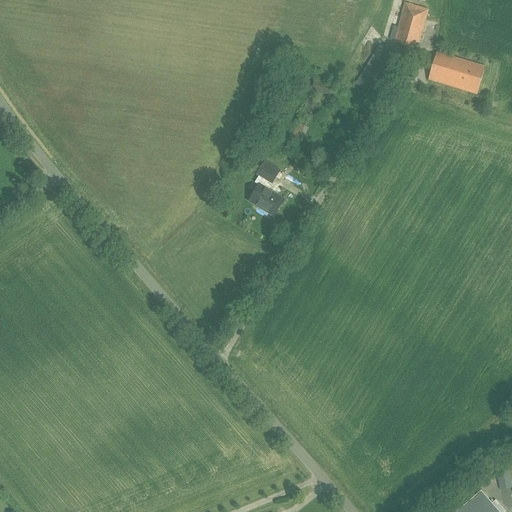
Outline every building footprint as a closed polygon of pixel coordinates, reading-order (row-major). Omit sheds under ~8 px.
[(389,39),(394,41),(394,43),(418,49),(429,10),(405,3),(398,29),(392,28),(389,39)] [(374,96),(399,57),(380,45),(356,84),(374,96)] [(485,67),(437,52),(429,80),(477,94),(485,67)] [(333,98),(337,87),(315,80),(311,90),(333,98)] [(320,104),(312,100),(306,114),(314,118),(320,104)] [(302,144),(309,128),(301,125),(294,140),(302,144)] [(274,216),(284,200),(265,188),(269,182),(272,184),(280,171),(265,162),(257,174),(259,176),(255,183),(259,185),(249,201),(274,216)] [(499,511),(481,491),(456,511),(499,511)]
